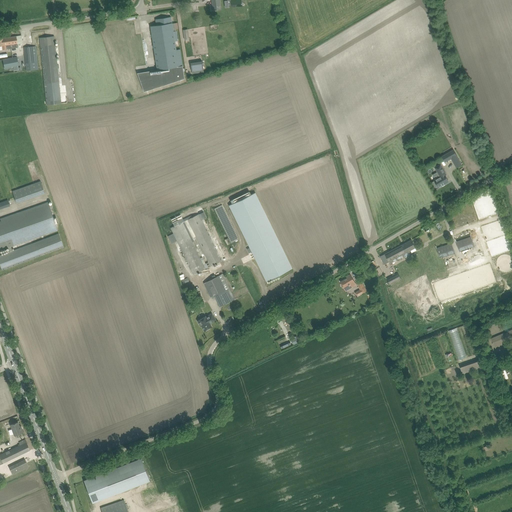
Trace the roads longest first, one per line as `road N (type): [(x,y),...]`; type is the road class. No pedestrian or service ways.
road 1 (unclassified): [(55,477),(214,410),(207,354),(214,340),(511,167)]
road 2 (unclassified): [(0,29),(139,0)]
road 3 (secondary): [(55,477),(13,364)]
